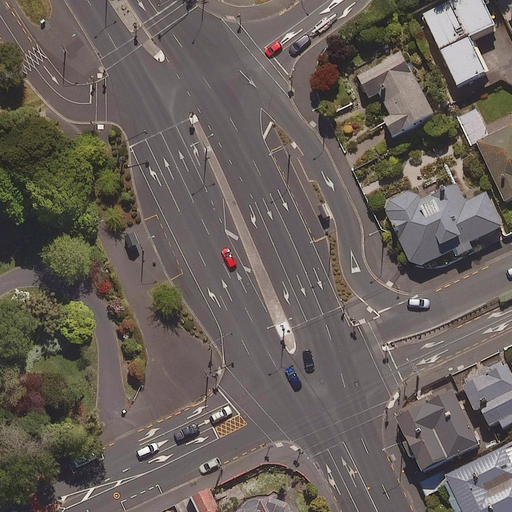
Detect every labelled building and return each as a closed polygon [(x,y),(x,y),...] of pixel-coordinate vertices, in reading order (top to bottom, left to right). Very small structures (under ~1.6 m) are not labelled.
[(498,30),(483,0),(463,0),(425,18),(460,91),(492,76),(475,41),(498,30)] [(434,116),(401,51),(356,75),(368,99),(379,93),(391,116),(384,120),(392,137),(434,116)] [(511,123),(488,134),(477,111),(459,119),(472,145),(478,142),(505,202),(511,198),(511,123)] [(413,261),(423,265),(454,250),(459,259),(476,251),(472,242),(504,226),(489,194),(469,203),(459,181),(432,194),(427,183),(392,200),(387,213),(390,223),(395,230),(402,234),(402,245),(407,255),(413,261)] [(511,378),(504,362),(462,382),(475,409),(479,407),(489,427),(500,421),(504,429),(511,424),(511,378)] [(478,446),(453,391),(396,418),(422,473),(478,446)] [(511,511),(511,445),(443,478),(459,511),(511,511)] [(220,511),(210,488),(193,496),(200,511),(220,511)] [(293,511),(294,509),(264,499),(235,511),(293,511)]
